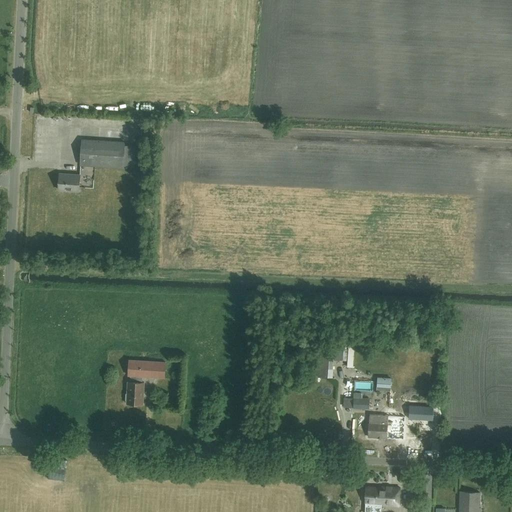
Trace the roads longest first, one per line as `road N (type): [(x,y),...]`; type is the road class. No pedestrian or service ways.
road 1 (unclassified): [(4,440),(511,467)]
road 2 (unclassified): [(4,440),(24,0)]
